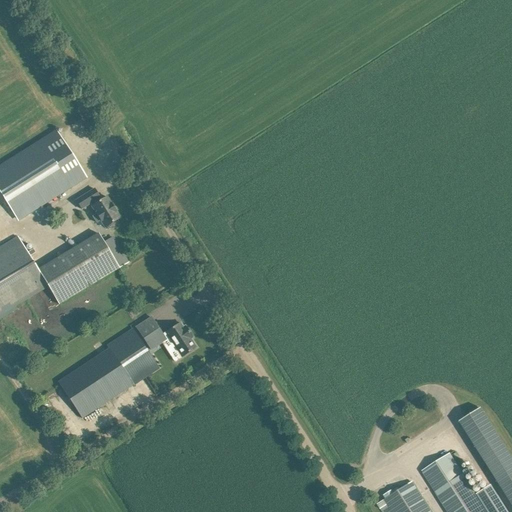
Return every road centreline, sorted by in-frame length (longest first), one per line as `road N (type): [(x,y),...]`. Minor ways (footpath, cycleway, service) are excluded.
road 1 (unclassified): [(249,354),(23,0)]
road 2 (track): [(1,511),(249,354)]
road 3 (track): [(348,511),(249,354)]
